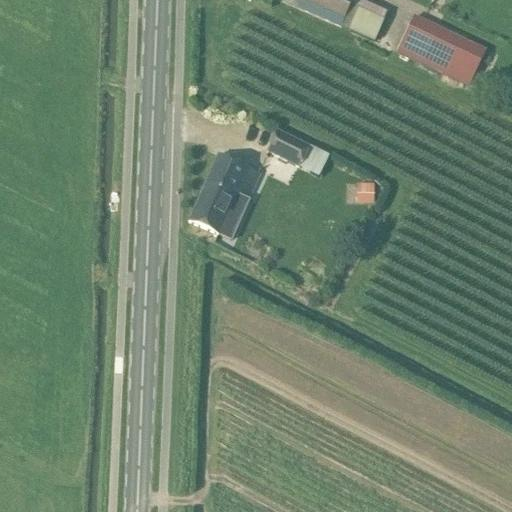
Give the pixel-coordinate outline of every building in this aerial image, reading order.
[(353,0),(300,0),(296,9),(341,29),(353,0)] [(439,76),(458,39),(414,17),(396,56),(439,76)] [(309,149),(277,133),(266,154),(299,170),(309,149)] [(259,175),(217,156),(187,224),(217,238),(236,196),(248,201),(259,175)] [(355,204),(372,204),(372,186),(355,186),(355,204)] [(236,196),(217,238),(229,243),(248,201),(236,196)] [(244,293),(232,287),(225,301),(237,307),(244,293)]
